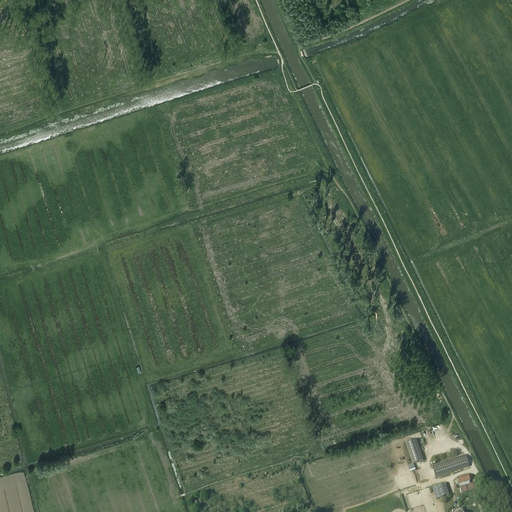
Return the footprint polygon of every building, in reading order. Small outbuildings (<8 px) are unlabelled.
[(433,435),(436,434),(437,441),(446,438),(443,425),(430,428),(431,432),(432,431),(433,435)] [(406,443),(412,464),(422,461),(416,440),(406,443)] [(465,456),(433,466),(436,478),(469,467),(465,456)] [(413,472),(396,476),(400,489),(417,484),(413,472)] [(468,475),(457,479),(459,485),(460,488),(465,486),(468,493),(477,490),(475,484),(470,485),(469,481),(470,481),(468,475)] [(432,488),(436,500),(449,496),(445,484),(432,488)]
